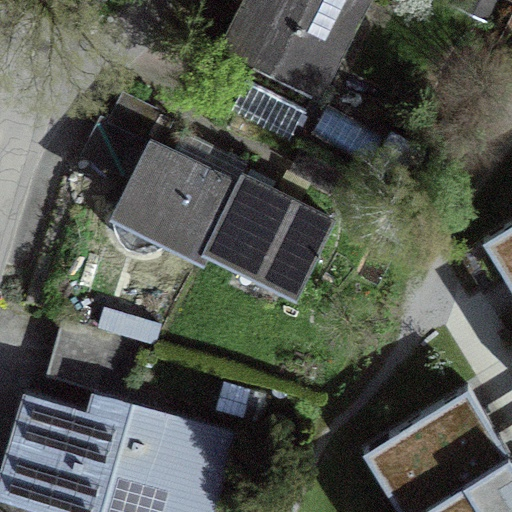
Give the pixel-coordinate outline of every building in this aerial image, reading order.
[(240,0),(219,42),(320,93),(367,0),(240,0)] [(149,138),(158,143),(172,115),(123,91),(90,158),(129,178),(149,138)] [(208,241),(238,182),(158,143),(149,138),(129,178),(115,206),(204,250),(208,241)] [(238,182),(208,241),(298,285),(332,217),(242,173),(238,182)] [(89,405),(26,386),(0,475),(0,492),(68,511),(208,511),(233,428),(127,397),(144,341),(72,320),(55,378),(94,389),(89,405)] [(266,390),(223,377),(214,406),(257,419),(266,390)] [(511,511),(511,400),(433,454),(472,511),(511,511)]
